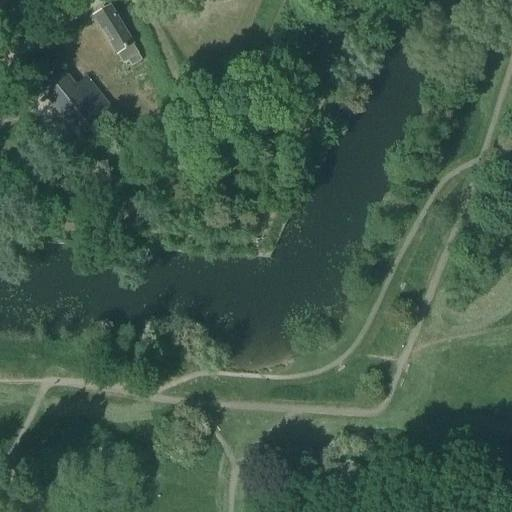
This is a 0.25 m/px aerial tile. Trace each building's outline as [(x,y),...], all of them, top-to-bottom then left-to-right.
[(19,0),(0,12),(0,16),(26,0),(19,0)] [(387,0),(268,253),(0,233),(0,237),(270,257),(391,0),(387,0)] [(132,45),(133,45),(125,33),(110,8),(94,18),(116,55),(117,54),(123,64),(123,65),(128,62),(131,67),(142,61),(138,55),(132,45)] [(39,92),(80,140),(112,110),(87,79),(76,87),(64,73),(39,92)] [(48,168),(50,181),(51,188),(63,186),(63,193),(83,191),(78,146),(58,148),(60,166),(48,168)]
